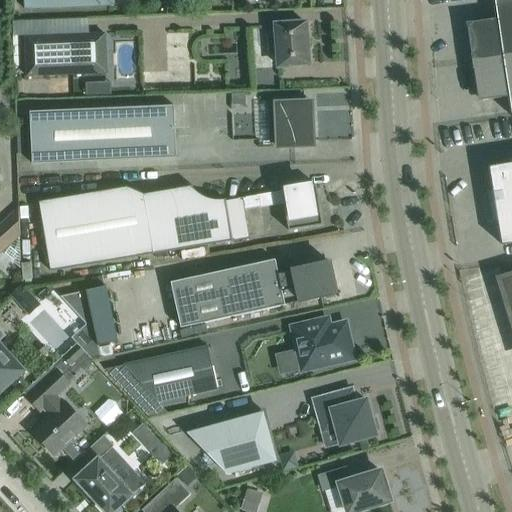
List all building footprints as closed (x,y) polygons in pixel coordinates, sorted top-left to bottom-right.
[(23,0),(24,8),(112,5),(112,0),(23,0)] [(179,0),(165,0),(166,9),(180,8),(179,0)] [(511,0),(494,0),(497,18),(470,22),(471,26),(467,27),(471,54),(476,53),(478,69),(474,70),(478,97),(482,97),(482,100),(509,96),(511,114),(511,0)] [(306,39),(305,22),(275,25),(276,37),(267,37),(269,55),(278,54),(278,66),(308,64),(307,48),(308,48),(308,46),(307,47),(306,40),(307,40),(307,39),(306,39)] [(90,73),(89,34),(25,36),(26,76),(90,73)] [(313,141),(312,112),(307,112),(307,107),(308,107),(307,101),(275,103),(276,114),(270,114),(271,130),(276,130),(277,147),(304,146),(304,144),(304,141),(307,141),(313,141)] [(174,105),(30,112),(32,164),(176,157),(174,105)] [(511,163),(489,167),(493,190),(487,191),(492,223),(498,222),(502,245),(511,243),(511,163)] [(316,185),(256,195),(256,196),(259,196),(261,207),(284,203),(288,231),(323,225),(316,185)] [(38,202),(50,271),(231,241),(231,242),(232,242),(232,241),(249,238),(242,199),(245,198),(245,197),(225,200),(225,199),(224,199),(219,200),(215,200),(210,199),(206,198),(202,196),(198,193),(195,190),(192,187),(192,186),(176,188),(176,189),(143,194),(127,187),(38,202)] [(0,252),(19,235),(19,209),(0,225),(0,252)] [(337,293),(331,270),(327,271),(325,263),(278,274),(275,260),(170,282),(181,328),(285,305),(285,304),(337,293)] [(31,263),(22,263),(23,280),(32,279),(31,263)] [(511,277),(502,281),(511,310),(509,310),(511,319),(511,277)] [(10,295),(28,315),(40,304),(28,292),(22,284),(10,295)] [(87,291),(60,297),(96,337),(87,291)] [(294,328),(301,359),(309,357),(311,366),(351,357),(344,325),(333,328),(332,329),(326,325),(326,324),(326,321),(294,328)] [(0,392),(24,371),(0,344),(0,339),(5,335),(0,330),(0,392)] [(62,357),(25,391),(29,394),(56,369),(69,384),(78,376),(93,362),(85,353),(76,344),(62,357)] [(124,365),(158,402),(217,389),(208,346),(124,365)] [(69,384),(56,369),(26,396),(40,411),(43,408),(50,416),(32,432),(54,455),(87,425),(65,402),(63,403),(57,396),(69,384)] [(366,400),(358,403),(354,404),(350,390),(314,400),(323,432),(336,428),(341,444),(375,435),(374,431),(379,430),(375,417),(371,419),(366,400)] [(187,433),(227,474),(276,461),(276,462),(277,461),(263,411),(262,411),(262,412),(187,433)] [(90,466),(76,479),(89,493),(89,494),(89,495),(90,494),(95,501),(96,502),(106,511),(113,511),(132,495),(145,483),(112,447),(114,446),(104,435),(81,456),(90,466)] [(166,445),(156,454),(163,462),(173,453),(166,445)] [(351,511),(388,501),(390,501),(389,499),(389,500),(380,472),(381,472),(380,471),(379,471),(379,472),(367,476),(366,475),(365,476),(358,479),(358,478),(356,479),(349,481),(345,468),(319,476),(323,490),(340,485),(348,511),(351,511)] [(175,479),(146,506),(151,511),(177,511),(174,508),(190,494),(175,479)] [(247,511),(249,511),(264,511),(271,502),(257,494),(247,511)]
